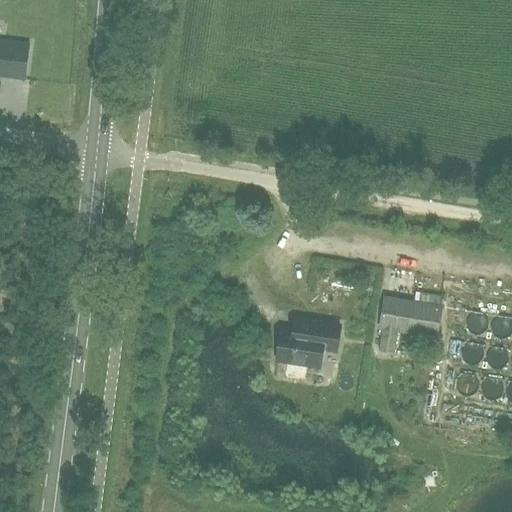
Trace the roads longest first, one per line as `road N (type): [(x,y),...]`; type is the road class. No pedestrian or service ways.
road 1 (track): [(156,161),(511,224)]
road 2 (primary): [(52,511),(96,156)]
road 3 (track): [(287,210),(312,242),(511,272)]
road 4 (primary): [(96,156),(109,0)]
